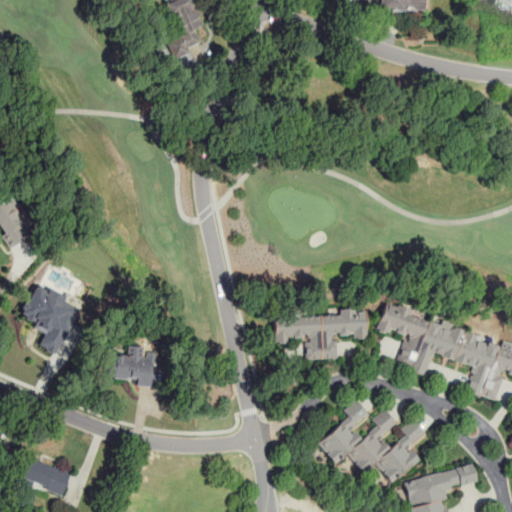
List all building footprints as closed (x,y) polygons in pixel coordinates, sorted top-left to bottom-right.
[(378,0),(377,8),(425,13),(422,0),(378,0)] [(0,204),(0,239),(2,246),(23,239),(11,201),(0,204)] [(36,284),(19,314),(33,321),(30,327),(43,333),(36,345),(53,356),(76,311),(43,294),(45,289),(36,284)] [(511,347),(409,313),(411,307),(385,299),(377,325),(403,334),(394,363),(424,373),(431,353),(470,366),(462,392),(493,402),(501,377),(511,380),(511,347)] [(303,360),(336,359),(336,337),(364,336),(364,312),(273,313),(273,339),(303,339),(303,360)] [(154,346),(125,346),(125,355),(106,355),(105,377),(135,378),(135,387),(154,387),(154,346)] [(314,447),(335,466),(344,456),(363,473),(370,465),(392,484),(417,457),(407,449),(423,432),(412,421),(389,446),(381,439),(396,422),(382,410),(360,435),(353,429),(368,413),(355,402),(314,447)] [(60,495),(69,472),(27,456),(18,479),(60,495)] [(408,511),(446,511),(442,490),(475,483),(471,465),(401,481),(408,511)]
